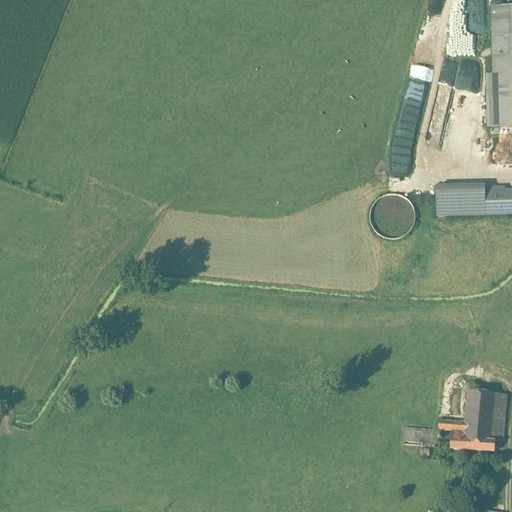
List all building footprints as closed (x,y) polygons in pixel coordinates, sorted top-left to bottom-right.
[(511,7),(491,8),(492,75),(486,75),(487,128),(511,127),(511,7)] [(437,218),(485,216),(485,192),(484,186),(436,188),(437,218)] [(511,191),(485,192),(485,216),(511,215),(511,191)] [(403,242),(415,203),(390,195),(384,217),(379,215),(374,233),(403,242)] [(465,423),(438,421),(438,430),(438,431),(451,432),(451,439),(495,442),(503,443),(507,396),(468,392),(465,423)] [(406,428),(405,445),(434,447),(435,430),(406,428)] [(495,442),(451,439),(450,443),(450,449),(450,451),(494,453),(495,442)]
